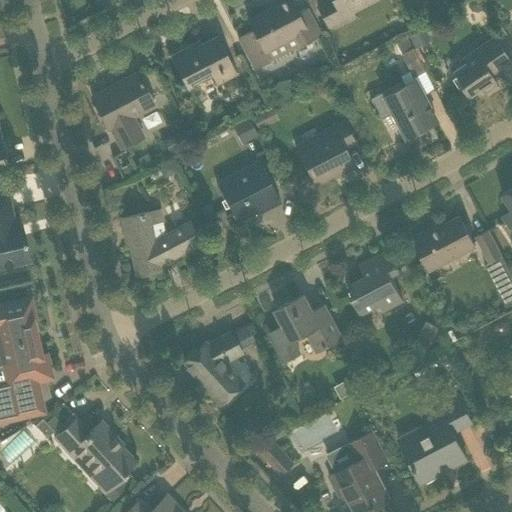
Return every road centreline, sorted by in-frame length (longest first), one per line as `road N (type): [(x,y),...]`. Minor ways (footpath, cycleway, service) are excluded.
road 1 (residential): [(107,341),(511,129)]
road 2 (residential): [(107,341),(44,69)]
road 3 (residential): [(263,511),(107,341)]
road 4 (residential): [(44,69),(175,0)]
